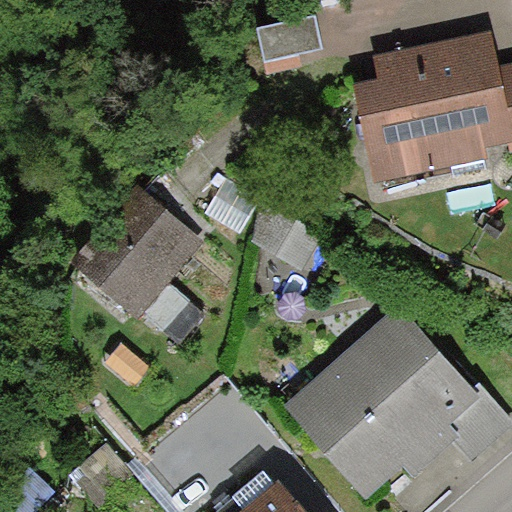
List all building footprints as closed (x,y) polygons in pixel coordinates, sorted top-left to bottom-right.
[(377,87),(344,94),(364,191),(484,167),(482,158),(506,153),(508,164),(511,162),(511,70),(494,74),(487,42),(373,65),(377,87)] [(133,196),(70,280),(135,327),(160,293),(198,244),(133,196)] [(316,245),(280,221),(259,253),(294,277),(316,245)] [(199,321),(160,293),(135,327),(174,356),(199,321)] [(463,390),(400,318),(285,419),(366,511),(447,440),(468,463),(511,424),(474,381),(463,390)] [(106,456),(63,488),(80,511),(98,511),(130,488),(106,456)] [(290,511),(274,493),(251,511),(290,511)]
